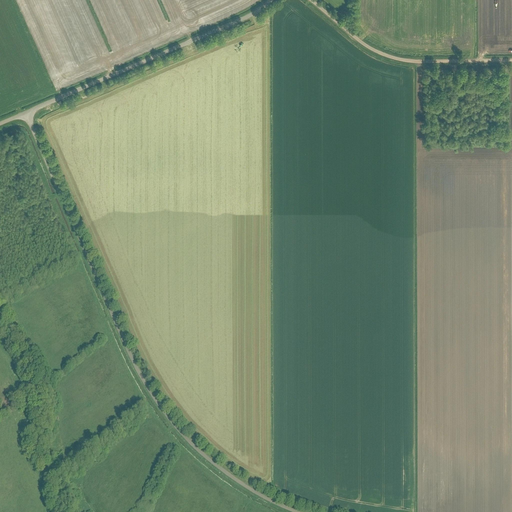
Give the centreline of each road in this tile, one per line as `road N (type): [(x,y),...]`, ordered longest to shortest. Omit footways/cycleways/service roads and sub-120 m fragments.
road 1 (unclassified): [(297,511),(208,459),(159,406),(25,111)]
road 2 (unclassified): [(25,111),(270,0)]
